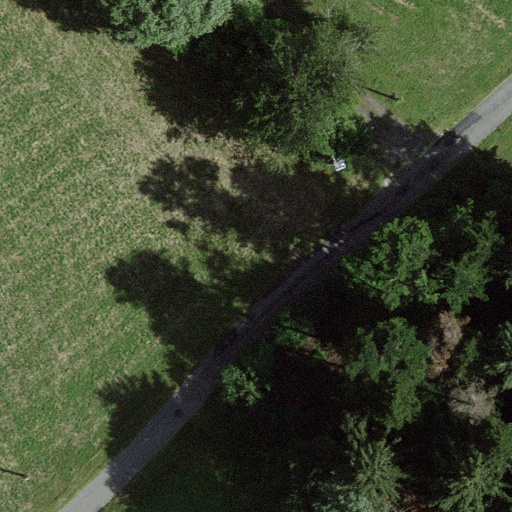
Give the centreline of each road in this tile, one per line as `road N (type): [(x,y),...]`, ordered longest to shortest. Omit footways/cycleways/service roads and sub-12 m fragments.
road 1 (unclassified): [(511,104),(66,511)]
road 2 (track): [(393,205),(212,0)]
